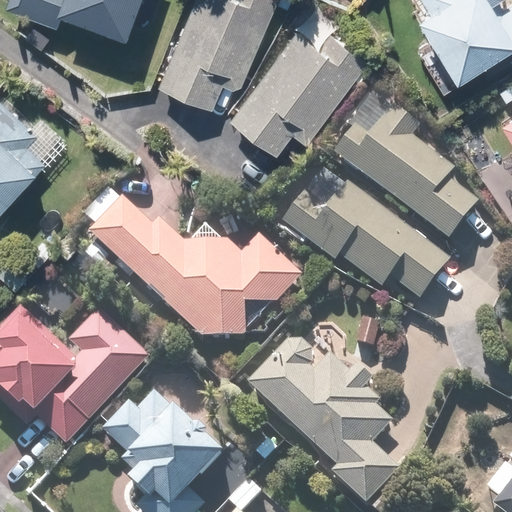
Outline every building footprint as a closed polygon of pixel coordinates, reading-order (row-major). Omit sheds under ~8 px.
[(138,0),(6,0),(4,10),(55,27),(59,17),(126,39),(138,0)] [(193,0),(155,84),(209,108),(222,79),(238,86),(277,2),(272,0),(193,0)] [(420,0),(426,10),(414,17),(453,80),(509,45),(511,49),(511,0),(500,8),(495,1),(496,0),(420,0)] [(329,33),(337,23),(314,6),(227,119),(274,154),(290,133),(305,145),(368,63),(329,33)] [(410,140),(418,129),(374,94),(348,128),(350,130),(331,155),(446,244),(476,205),(445,181),(452,172),(410,140)] [(39,119),(29,130),(0,100),(0,204),(46,159),(42,154),(58,138),(39,119)] [(511,116),(499,124),(511,146),(511,116)] [(281,226),(332,265),(338,257),(380,289),(386,280),(416,303),(448,261),(325,169),(281,226)] [(88,237),(94,243),(83,254),(109,278),(120,267),(198,341),(244,341),(243,307),(276,306),(301,280),(256,237),(236,257),(205,227),(184,249),(157,223),(152,229),(123,201),(119,205),(106,193),(82,218),(95,230),(88,237)] [(55,283),(35,268),(17,293),(37,308),(55,283)] [(0,405),(24,429),(30,422),(60,451),(150,360),(99,309),(61,348),(45,332),(26,330),(17,322),(0,339),(0,405)] [(319,364),(292,337),(245,385),(367,505),(397,473),(368,445),(390,422),(374,407),(378,403),(363,388),(371,380),(355,365),(347,373),(328,354),(319,364)] [(136,412),(128,405),(106,429),(122,444),(116,450),(125,458),(118,465),(133,478),(126,485),(144,501),(136,510),(137,511),(195,511),(204,503),(189,490),(221,455),(153,393),(136,412)] [(487,488),(492,492),(484,501),(498,511),(511,511),(511,465),(510,468),(505,464),(487,488)] [(245,511),(243,510),(259,494),(248,482),(226,504),(234,511),(245,511)]
